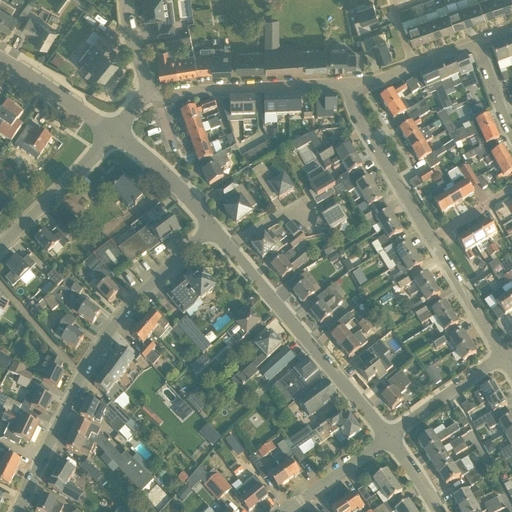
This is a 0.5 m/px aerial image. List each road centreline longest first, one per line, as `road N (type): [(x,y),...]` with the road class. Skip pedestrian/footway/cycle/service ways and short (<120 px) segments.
road 1 (residential): [(15,511),(100,344),(212,227)]
road 2 (residential): [(388,438),(230,249)]
road 3 (residential): [(149,97),(351,84)]
road 4 (residential): [(430,239),(356,117),(351,84)]
road 5 (residential): [(0,248),(112,133)]
road 6 (residential): [(388,438),(501,356)]
road 7 (residential): [(212,227),(167,174),(112,133)]
road 8 (residential): [(501,356),(430,239)]
road 9 (residential): [(112,133),(0,59)]
road 10 (residential): [(283,511),(388,438)]
